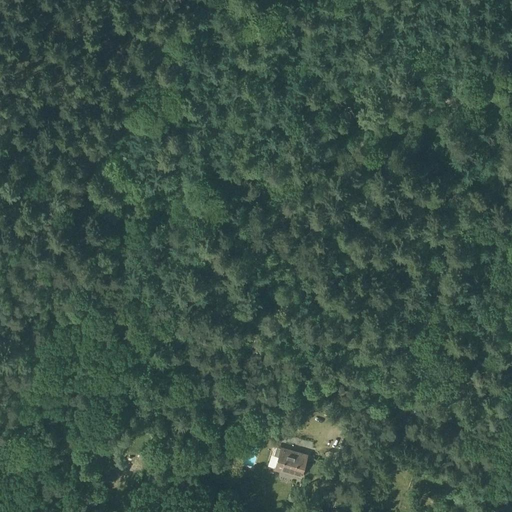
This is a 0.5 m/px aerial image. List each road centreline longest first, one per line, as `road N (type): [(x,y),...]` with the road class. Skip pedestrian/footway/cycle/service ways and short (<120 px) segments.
road 1 (track): [(511,78),(446,98),(363,158),(216,201),(177,209),(138,203),(77,175)]
road 2 (track): [(164,0),(77,175)]
